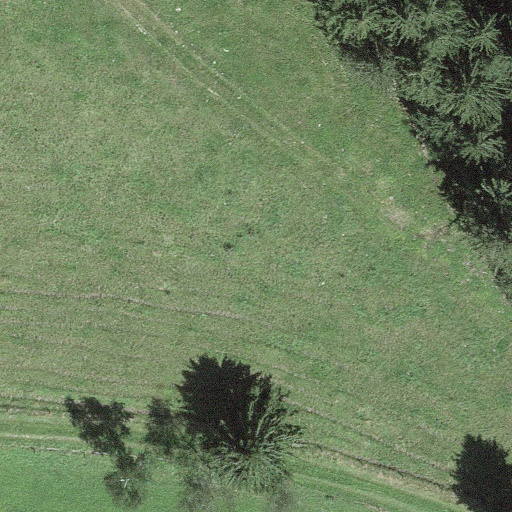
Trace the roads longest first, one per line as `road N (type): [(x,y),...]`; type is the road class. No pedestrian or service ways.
road 1 (track): [(119,0),(212,88),(511,318)]
road 2 (track): [(433,511),(258,460),(130,437),(0,429)]
